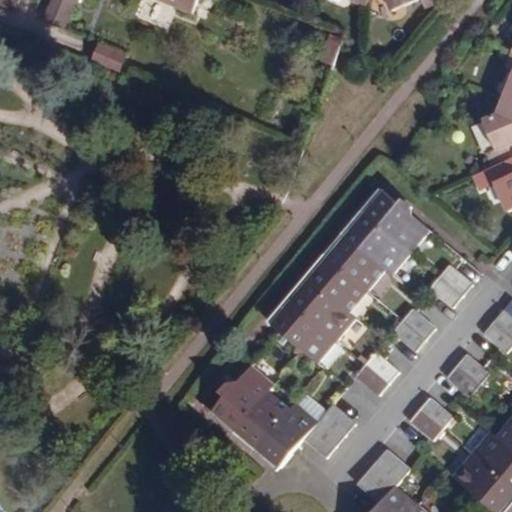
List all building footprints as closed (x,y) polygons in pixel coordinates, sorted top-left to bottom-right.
[(0,0),(0,2),(16,9),(19,0),(0,0)] [(53,0),(45,20),(64,28),(76,1),(80,3),(80,0),(53,0)] [(154,0),(174,10),(176,4),(196,14),(203,0),(154,0)] [(387,0),(391,10),(417,0),(421,0),(424,7),(435,2),(434,0),(387,0)] [(323,37),(319,62),(336,65),(340,39),(323,37)] [(492,169),(511,160),(511,105),(504,102),(498,119),(483,125),(493,154),(486,157),(492,169)] [(511,160),(492,169),(481,174),(487,190),(499,185),(510,217),(511,215),(511,160)] [(479,194),(487,190),(481,174),(472,177),(479,194)] [(380,209),(389,197),(382,191),(373,203),(380,209)] [(364,214),(411,253),(429,230),(389,197),(380,209),(373,203),(364,214)] [(411,253),(364,214),(354,226),(360,232),(352,242),(384,268),(392,275),(411,253)] [(354,226),(346,236),(352,242),(360,232),(354,226)] [(352,242),(346,236),(337,247),(343,253),(352,242)] [(366,290),(384,268),(352,242),(343,253),(337,247),(327,258),(366,290)] [(349,312),(366,290),(327,258),(318,271),(324,276),(317,285),(349,312)] [(439,276),(464,298),(475,285),(450,263),(439,276)] [(310,280),(317,285),(324,276),(318,271),(310,280)] [(455,309),(464,298),(439,276),(429,288),(455,309)] [(308,297),(317,285),(310,280),(301,291),(308,297)] [(301,291),(291,302),(338,341),(357,319),(349,312),(317,285),(308,297),(301,291)] [(320,364),(338,341),(291,302),(280,315),(287,321),(280,330),(279,331),(280,332),(320,364)] [(402,320),(428,341),(438,329),(413,307),(402,320)] [(511,314),(504,308),(494,322),(511,336),(511,314)] [(287,321),(280,315),(272,326),(279,331),(280,330),(287,321)] [(419,353),(428,341),(402,320),(393,331),(419,353)] [(511,345),(511,336),(494,322),(484,333),(507,352),(511,345)] [(366,365),(391,385),(401,374),(376,352),(366,365)] [(469,352),(457,366),(480,385),(491,371),(469,352)] [(381,397),(391,385),(366,365),(356,376),(381,397)] [(235,432),(269,392),(275,385),(251,366),(219,404),(232,414),(224,423),(235,432)] [(471,395),(480,385),(457,366),(448,377),(471,395)] [(291,410),(269,392),(235,432),(247,441),(253,433),(264,442),(291,410)] [(421,410),(443,429),(454,416),(431,398),(421,410)] [(324,415),(349,436),(359,423),(334,403),(324,415)] [(212,413),(224,423),(232,414),(219,404),(212,413)] [(291,410),(264,442),(274,450),(268,458),(280,469),(304,439),(329,461),(339,449),(313,428),(318,422),(296,404),(291,410)] [(434,440),(443,429),(421,410),(411,422),(434,440)] [(324,415),(318,422),(313,428),(339,449),(349,436),(324,415)] [(511,420),(499,437),(511,447),(511,420)] [(474,454),(511,485),(511,447),(499,437),(492,431),(474,454)] [(247,441),(258,451),(264,442),(253,433),(247,441)] [(264,442),(258,451),(268,458),(274,450),(264,442)] [(379,461),(403,481),(413,468),(389,449),(379,461)] [(511,503),(511,485),(474,454),(456,476),(494,508),(502,497),(511,504),(511,503)] [(403,481),(379,461),(369,474),(393,493),(397,487),(403,481)] [(414,511),(419,506),(397,487),(393,493),(369,474),(360,485),(383,504),(376,511),(414,511)] [(498,511),(505,511),(511,504),(502,497),(494,508),(498,511)]
